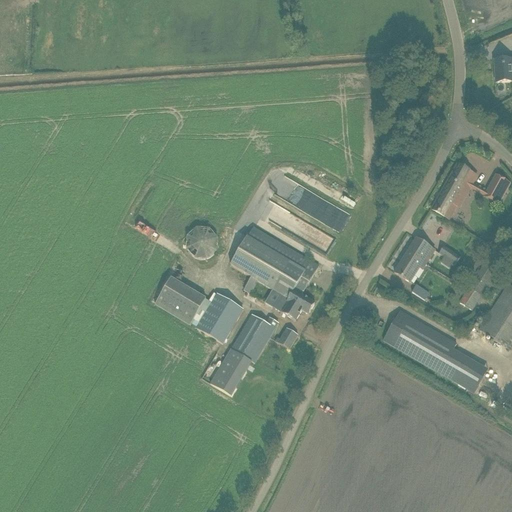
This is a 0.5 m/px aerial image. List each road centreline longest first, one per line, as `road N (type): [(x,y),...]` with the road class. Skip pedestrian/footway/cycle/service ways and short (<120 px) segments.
road 1 (unclassified): [(256,511),(326,351),(456,121)]
road 2 (unclassified): [(456,121),(459,56),(447,0)]
